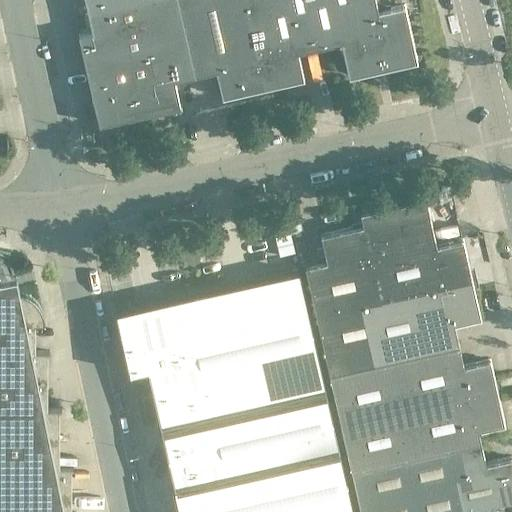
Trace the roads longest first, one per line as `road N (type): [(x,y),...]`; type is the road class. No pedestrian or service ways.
road 1 (unclassified): [(47,217),(496,114)]
road 2 (unclassified): [(113,511),(47,217)]
road 3 (unclassified): [(47,217),(7,0)]
